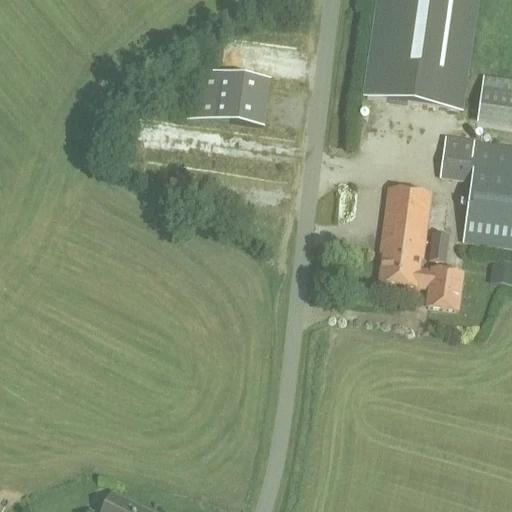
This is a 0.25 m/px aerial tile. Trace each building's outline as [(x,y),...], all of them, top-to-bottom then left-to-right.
[(474,0),(381,0),(367,101),(458,113),(474,0)] [(194,74),(188,120),(188,122),(258,129),(264,84),(194,74)] [(511,83),(484,80),(479,116),(511,120),(511,83)] [(511,251),(511,150),(446,141),(441,181),(472,185),(464,245),(511,251)] [(247,213),(290,219),(295,185),(252,179),(247,213)] [(381,257),(383,258),(379,287),(417,292),(417,290),(418,274),(420,262),(422,263),(431,198),(390,193),(381,257)] [(446,266),(450,238),(431,236),(427,263),(446,266)] [(499,282),(511,285),(511,265),(503,263),(499,282)] [(430,276),(418,274),(417,290),(431,292),(428,310),(457,314),(462,277),(430,273),(430,276)] [(142,511),(113,497),(104,511),(142,511)]
